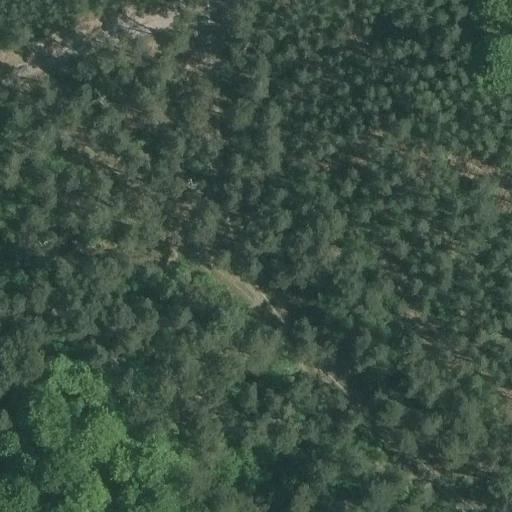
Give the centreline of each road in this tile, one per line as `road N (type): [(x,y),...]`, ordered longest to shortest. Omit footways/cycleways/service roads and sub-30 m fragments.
road 1 (track): [(0,87),(150,205),(472,511)]
road 2 (track): [(254,299),(220,211),(208,6)]
road 3 (track): [(159,511),(144,464),(115,415),(116,394),(189,241)]
road 4 (track): [(0,81),(208,6)]
